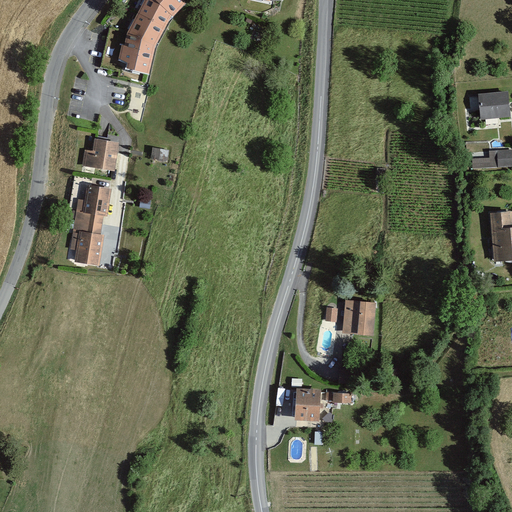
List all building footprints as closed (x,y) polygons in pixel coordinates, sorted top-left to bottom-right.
[(187,0),(186,0),(145,0),(138,14),(164,27),(171,15),(172,16),(187,0)] [(164,27),(138,14),(128,33),(125,46),(123,46),(120,60),(127,64),(126,69),(148,74),(154,45),(164,27)] [(482,121),(511,119),(509,93),(480,95),(482,121)] [(115,172),(119,143),(95,139),(93,151),(86,150),(83,166),(115,172)] [(150,160),(167,163),(169,151),(153,148),(150,160)] [(491,168),(511,166),(511,151),(490,153),(491,168)] [(76,223),(104,227),(105,218),(108,218),(112,190),(88,186),(84,212),(78,211),(76,223)] [(139,207),(150,209),(151,200),(140,199),(139,207)] [(511,262),(511,213),(492,215),(496,264),(511,262)] [(102,236),(104,227),(76,223),(72,250),(77,251),(75,264),(100,267),(105,237),(102,236)] [(345,335),(374,337),(377,304),(347,301),(345,335)] [(325,323),(337,324),(338,310),(326,309),(325,323)] [(357,369),(340,368),(339,384),(356,385),(357,369)] [(297,421),(320,422),(322,390),(299,389),(297,421)] [(351,406),(352,395),(334,395),(333,405),(351,406)]
